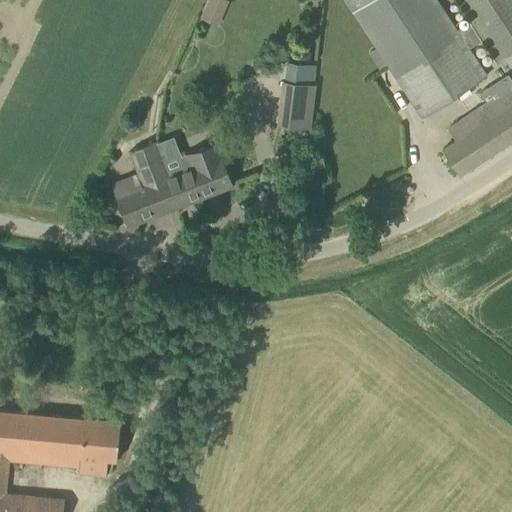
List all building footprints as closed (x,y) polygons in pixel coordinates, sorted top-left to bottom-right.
[(202,0),(197,17),(216,23),(223,0),(202,0)] [(511,52),(511,0),(457,0),(471,21),(457,31),(436,0),(345,0),(377,48),(369,54),(380,72),(389,66),(423,117),(486,76),(469,48),(483,39),(498,62),(511,52)] [(316,84),(315,84),(318,65),(287,61),(285,80),(283,80),(277,124),(311,128),(316,84)] [(460,174),(511,139),(511,90),(501,98),(492,85),(480,92),(489,107),(487,108),(486,106),(449,130),(457,142),(444,150),(460,174)] [(129,225),(178,206),(166,176),(170,174),(158,142),(132,151),(141,175),(113,184),(129,225)] [(188,154),(193,165),(170,174),(166,176),(178,206),(233,185),(221,154),(220,154),(216,143),(188,154)] [(309,158),(312,168),(326,164),(323,154),(309,158)] [(118,459),(122,421),(0,409),(0,511),(63,511),(65,497),(7,492),(10,456),(80,463),(79,471),(107,473),(109,458),(118,459)]
